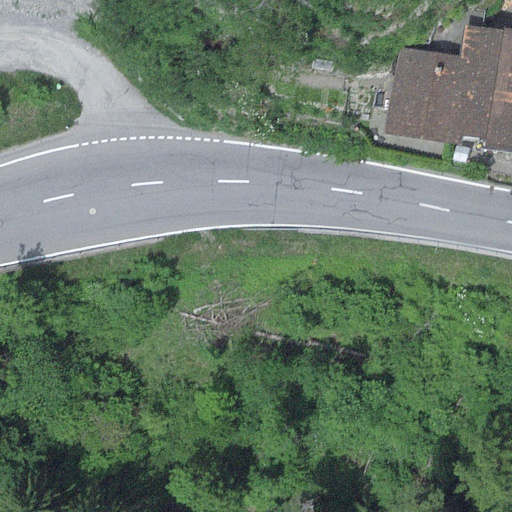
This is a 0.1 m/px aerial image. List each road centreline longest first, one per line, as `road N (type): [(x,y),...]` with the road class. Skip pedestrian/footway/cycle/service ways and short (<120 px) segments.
road 1 (secondary): [(0,214),(108,190),(207,181),(314,187),(511,223)]
road 2 (track): [(0,49),(54,49),(90,68),(155,184)]
